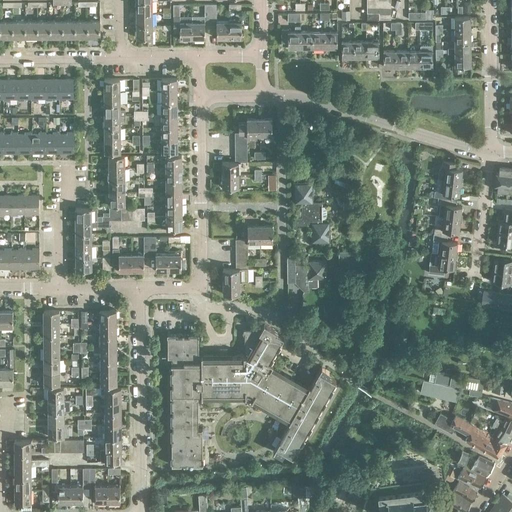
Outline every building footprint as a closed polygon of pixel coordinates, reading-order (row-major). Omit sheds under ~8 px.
[(136,13),(152,13),(152,1),(136,1),(136,13)] [(179,16),(179,4),(174,4),(174,33),(180,33),(180,38),(192,38),(192,21),(180,21),(180,16),(179,16)] [(192,38),(205,38),(205,25),(211,25),(211,4),(205,4),(205,16),(192,16),(192,21),(192,38)] [(217,21),(217,4),(211,4),(211,25),(217,25),(217,38),(229,38),(229,21),(217,21)] [(137,26),(153,25),(152,13),(136,13),(137,26)] [(288,21),(301,21),(301,20),(301,13),(288,13),(288,21)] [(455,29),(471,29),(471,16),(455,17),(455,29)] [(0,26),(0,37),(13,37),(13,21),(0,20),(0,26)] [(50,37),(63,36),(62,20),(50,21),(50,37)] [(63,36),(75,36),(75,20),(62,20),(63,36)] [(75,36),(87,36),(87,20),(75,20),(75,36)] [(87,36),(100,36),(100,20),(87,20),(87,36)] [(13,37),(25,37),(25,21),(13,21),(13,37)] [(25,37),(38,37),(38,21),(25,21),(25,37)] [(38,37),(50,37),(50,21),(38,21),(38,37)] [(229,38),(242,38),(242,21),(229,21),(229,38)] [(153,44),(153,38),(153,25),(137,26),(137,38),(143,38),(143,44),(153,44)] [(289,47),(301,47),(301,31),(301,26),(295,26),(295,31),(288,31),(288,29),(282,29),(282,45),(289,45),(289,47)] [(455,41),(471,41),(471,29),(455,29),(455,41)] [(301,47),(313,47),(313,31),(301,31),(301,47)] [(313,47),(325,47),(325,31),(313,31),(313,47)] [(325,47),(337,47),(337,31),(325,31),(325,47)] [(342,57),(355,57),(355,41),(342,41),(342,57)] [(355,57),(367,56),(367,41),(355,41),(355,57)] [(367,56),(379,56),(379,41),(367,41),(367,56)] [(448,53),(455,53),(471,53),(471,41),(455,41),(455,48),(448,48),(448,53)] [(420,45),(421,50),(421,66),(433,66),(433,50),(433,45),(420,45)] [(396,66),(409,66),(408,50),(396,51),(396,66)] [(409,66),(421,66),(421,50),(408,50),(409,66)] [(384,66),(396,66),(396,51),(384,51),(384,66)] [(471,66),(471,53),(455,53),(455,65),(452,65),(452,72),(462,72),(462,66),(471,66)] [(45,99),(53,99),(53,97),(60,97),(60,80),(60,78),(52,79),(52,80),(45,80),(45,97),(45,99)] [(74,98),(74,78),(66,78),(66,80),(60,80),(60,97),(60,99),(66,99),(66,97),(73,97),(73,98),(74,98)] [(105,91),(120,91),(120,78),(105,78),(105,91)] [(161,91),(178,91),(178,78),(161,78),(161,91)] [(4,99),(11,99),(11,98),(18,98),(18,80),(18,79),(10,79),(10,80),(4,80),(4,98),(4,99)] [(18,99),(25,99),(25,98),(31,98),(31,80),(31,79),(24,79),(24,80),(18,80),(18,98),(18,99)] [(31,99),(39,99),(39,97),(45,97),(45,80),(45,79),(38,79),(38,80),(31,80),(31,98),(31,99)] [(105,103),(120,103),(120,91),(105,91),(105,103)] [(162,103),(178,103),(178,91),(161,91),(162,103)] [(120,109),(120,103),(105,103),(105,115),(120,115),(123,115),(125,115),(125,109),(120,109)] [(162,115),(178,115),(178,103),(162,103),(162,115)] [(120,115),(105,115),(105,128),(121,128),(121,121),(123,121),(123,115),(120,115)] [(162,127),(178,127),(178,115),(162,115),(162,127)] [(248,135),(260,135),(259,118),(247,118),(247,122),(239,122),(239,132),(248,132),(248,135)] [(260,135),(273,135),(272,118),(259,118),(260,135)] [(46,152),(54,152),(53,151),(60,151),(60,133),(60,126),(57,126),(57,132),(53,132),(53,134),(46,134),(46,151),(46,152)] [(162,139),(178,139),(178,127),(162,127),(162,139)] [(105,140),(121,140),(121,128),(105,128),(105,140)] [(4,153),(12,153),(12,151),(18,151),(17,134),(17,132),(11,132),(11,134),(4,134),(4,152),(4,153)] [(18,153),(25,153),(25,151),(31,151),(31,134),(31,132),(25,132),(25,134),(17,134),(18,151),(18,153)] [(31,152),(40,152),(40,151),(46,151),(46,134),(45,132),(39,132),(39,134),(31,134),(31,151),(31,152)] [(74,152),(74,132),(67,132),(67,133),(60,133),(60,151),(60,152),(67,152),(67,151),(73,151),(73,152),(74,152)] [(162,152),(178,152),(178,139),(162,139),(162,152)] [(105,152),(121,152),(121,140),(105,140),(105,152)] [(109,168),(125,168),(125,156),(109,156),(109,168)] [(166,168),(182,168),(182,156),(166,156),(166,168)] [(456,168),(457,163),(443,161),(442,167),(440,167),(439,179),(461,182),(463,169),(456,168)] [(223,175),(239,174),(239,162),(235,162),(222,162),(223,175)] [(508,192),(510,168),(500,167),(497,191),(508,192)] [(109,181),(125,180),(125,168),(109,168),(109,181)] [(167,180),(182,180),(182,168),(166,168),(167,180)] [(316,181),(316,184),(329,184),(329,173),(309,173),(309,181),(316,181)] [(223,187),(239,187),(239,174),(223,175),(223,187)] [(460,194),(461,182),(439,179),(436,178),(435,191),(432,191),(429,193),(429,196),(439,197),(453,199),(453,193),(460,194)] [(109,193),(125,192),(125,180),(109,181),(109,193)] [(167,192),(182,192),(182,180),(167,180),(167,192)] [(349,190),(351,186),(335,180),(333,184),(349,190)] [(302,215),(302,217),(295,217),(295,225),(306,225),(306,223),(312,223),(312,242),(329,241),(329,222),(322,222),(322,218),(327,217),(327,207),(322,206),(322,202),(312,202),(312,183),(295,184),(295,202),(302,202),(302,211),(300,211),(300,215),(302,215)] [(109,205),(125,205),(125,192),(109,193),(109,205)] [(167,204),(183,204),(182,192),(167,192),(167,204)] [(0,214),(4,215),(4,213),(11,213),(11,196),(11,195),(3,195),(3,196),(0,196),(0,214)] [(11,215),(18,215),(18,213),(25,213),(25,196),(25,195),(18,195),(18,196),(11,196),(11,213),(11,215)] [(39,214),(39,195),(32,195),(32,196),(25,196),(25,213),(25,214),(32,214),(32,213),(38,213),(38,214),(39,214)] [(461,219),(462,206),(452,205),(453,199),(439,197),(438,203),(441,203),(439,216),(444,217),(461,219)] [(167,217),(183,217),(183,204),(167,204),(167,217)] [(91,221),(91,220),(91,208),(75,208),(75,221),(91,221)] [(167,229),(183,229),(183,217),(167,217),(167,229)] [(459,231),(461,219),(444,217),(443,229),(435,228),(434,234),(448,236),(449,230),(459,231)] [(511,232),(511,221),(504,220),(504,219),(499,219),(498,231),(511,232)] [(76,233),(91,233),(91,226),(109,226),(109,220),(103,220),(91,220),(91,221),(75,221),(76,233)] [(248,242),(260,242),(260,225),(247,225),(248,239),(248,242)] [(260,242),(273,242),(273,225),(260,225),(260,242)] [(511,245),(511,232),(498,231),(496,243),(511,245)] [(76,245),(91,245),(91,233),(76,233),(76,245)] [(456,255),(458,243),(448,241),(448,236),(434,234),(432,252),(440,253),(456,255)] [(119,254),(119,237),(112,237),(113,264),(119,264),(119,271),(132,270),(131,254),(119,254)] [(132,270),(144,270),(144,257),(150,257),(150,237),(144,237),(144,253),(131,254),(132,270)] [(156,254),(156,237),(150,237),(150,257),(156,257),(156,270),(169,270),(168,253),(156,254)] [(76,257),(91,257),(91,245),(76,245),(76,257)] [(11,267),(11,249),(11,248),(4,248),(4,249),(0,249),(0,268),(5,268),(5,267),(11,267)] [(25,267),(25,249),(25,248),(18,248),(18,249),(11,249),(11,267),(11,268),(19,268),(19,267),(25,267)] [(39,269),(39,248),(32,248),(32,249),(25,249),(25,267),(26,268),(33,268),(33,267),(38,267),(38,269),(39,269)] [(169,270),(181,270),(181,253),(168,253),(169,270)] [(455,267),(456,255),(440,253),(439,265),(431,264),(430,270),(444,272),(444,266),(455,267)] [(76,270),(92,270),(91,257),(76,257),(76,270)] [(511,272),(511,260),(495,258),(493,270),(511,272)] [(316,286),(316,278),(326,278),(326,260),(309,260),(309,264),(296,264),(296,282),(300,282),(300,287),(305,291),(310,291),(310,286),(316,286)] [(223,281),(240,281),(239,269),(236,269),(223,269),(223,281)] [(511,284),(511,276),(511,272),(493,270),(492,282),(511,284)] [(223,294),(240,294),(240,281),(223,281),(223,294)] [(511,308),(511,294),(484,290),(482,303),(511,308)] [(44,323),(60,323),(60,310),(44,311),(44,323)] [(100,323),(117,323),(117,310),(100,310),(100,323)] [(0,326),(13,326),(13,311),(0,311),(0,326)] [(44,335),(60,335),(60,323),(44,323),(44,335)] [(100,335),(117,335),(117,323),(100,323),(100,335)] [(162,357),(163,357),(163,363),(171,363),(171,364),(173,364),(173,369),(171,369),(171,379),(173,379),(173,384),(171,384),(171,394),(173,394),(173,399),(171,399),(172,409),(173,409),(173,414),(172,414),(172,424),(173,424),(173,429),(172,429),(172,465),(181,465),(181,463),(187,463),(187,465),(188,465),(188,463),(193,463),(193,465),(203,465),(203,428),(202,428),(202,429),(198,429),(198,393),(202,393),(202,397),(203,397),(203,393),(245,393),(245,396),(247,396),(246,391),(250,391),(255,393),(251,399),(252,400),(254,397),(291,418),(289,421),(291,422),(281,438),(276,435),(271,444),(276,446),(273,451),(274,451),(282,456),(285,452),(293,456),(336,380),(328,376),(330,371),(322,367),(322,366),(315,377),(316,377),(311,386),(309,385),(308,388),(271,367),(273,363),(270,361),(284,336),(277,333),(278,331),(264,323),(261,329),(244,329),(244,354),(235,354),(235,356),(221,356),(221,354),(203,354),(202,354),(202,355),(199,355),(199,334),(189,334),(189,336),(184,336),(184,334),(183,334),(183,336),(177,336),(177,334),(168,334),(168,356),(162,356),(162,357)] [(44,347),(60,347),(60,335),(44,335),(44,347)] [(100,347),(117,347),(117,335),(100,335),(100,347)] [(439,341),(431,343),(433,350),(441,348),(439,341)] [(44,360),(60,360),(60,347),(44,347),(44,360)] [(100,359),(117,359),(117,347),(100,347),(100,359)] [(1,384),(13,384),(13,368),(13,349),(9,349),(9,368),(0,368),(1,384)] [(100,372),(117,372),(117,359),(100,359),(100,372)] [(44,372),(60,371),(60,360),(44,360),(44,372)] [(431,370),(429,381),(436,383),(470,389),(469,394),(481,396),(484,380),(431,370)] [(44,384),(60,384),(60,371),(44,372),(44,384)] [(101,384),(117,384),(117,372),(100,372),(101,384)] [(459,389),(436,383),(429,381),(424,380),(421,392),(456,401),(459,389)] [(493,390),(492,392),(503,393),(504,391),(504,389),(504,385),(493,384),(493,390)] [(48,399),(64,399),(64,387),(48,387),(48,399)] [(105,400),(121,400),(121,387),(105,387),(105,400)] [(511,417),(511,403),(499,399),(490,397),(486,407),(507,415),(511,417)] [(48,412),(64,411),(70,411),(70,399),(64,399),(48,399),(48,412)] [(105,413),(121,413),(121,400),(105,400),(105,413)] [(49,424),(65,424),(64,411),(48,412),(49,424)] [(105,425),(121,425),(121,413),(105,413),(105,425)] [(452,421),(445,417),(446,416),(440,413),(435,423),(452,432),(455,427),(468,434),(474,424),(470,422),(465,419),(456,414),(452,421)] [(511,417),(507,415),(504,421),(497,417),(494,422),(502,428),(511,432),(511,417)] [(478,418),(474,416),(470,422),(474,424),(475,425),(478,418)] [(506,443),(511,434),(511,432),(502,428),(494,422),(493,425),(496,426),(492,434),(496,437),(496,436),(506,443)] [(68,424),(65,424),(49,424),(49,436),(68,436),(68,424)] [(486,431),(475,425),(474,424),(468,434),(465,440),(478,447),(486,431)] [(105,437),(122,437),(121,425),(105,425),(105,437)] [(496,437),(492,434),(489,433),(486,431),(478,447),(497,457),(506,443),(496,436),(496,437)] [(105,449),(122,449),(122,437),(105,437),(105,449)] [(14,453),(31,453),(31,440),(14,440),(14,453)] [(105,462),(122,462),(122,449),(105,449),(105,462)] [(464,465),(470,453),(463,449),(457,462),(464,465)] [(31,459),(31,453),(14,453),(14,465),(31,465),(42,465),(49,465),(49,459),(31,459)] [(486,475),(494,462),(479,455),(471,468),(486,475)] [(31,477),(31,465),(14,465),(14,477),(31,477)] [(453,482),(454,478),(452,477),(456,468),(450,466),(447,475),(448,475),(446,479),(453,482)] [(468,482),(474,471),(464,466),(460,473),(457,478),(468,482)] [(58,479),(58,468),(52,468),(52,491),(58,491),(58,502),(70,502),(70,486),(59,486),(59,479),(58,479)] [(70,502),(83,502),(83,489),(89,488),(89,468),(82,468),(83,486),(70,486),(70,502)] [(95,486),(95,468),(89,468),(89,488),(95,488),(95,502),(108,502),(108,486),(95,486)] [(479,487),(485,476),(474,471),(468,482),(479,487)] [(31,490),(31,477),(14,477),(14,490),(31,490)] [(362,486),(364,481),(356,478),(354,483),(362,486)] [(471,501),(477,491),(459,481),(453,491),(471,501)] [(305,511),(303,484),(294,485),(295,495),(298,495),(299,511),(305,511)] [(108,502),(120,502),(120,486),(108,486),(108,502)] [(241,511),(247,511),(247,496),(245,487),(239,488),(240,497),(241,511)] [(31,502),(31,490),(14,490),(15,502),(21,502),(21,509),(31,509),(31,502)] [(212,491),(207,495),(210,499),(216,494),(216,493),(213,490),(212,491)] [(421,500),(421,492),(421,491),(420,492),(412,493),(411,492),(410,493),(378,497),(379,511),(432,511),(435,509),(436,509),(436,508),(435,508),(434,504),(435,504),(435,503),(434,503),(431,501),(432,500),(431,499),(430,500),(427,499),(426,498),(425,498),(425,500),(421,500)] [(465,511),(470,503),(453,493),(448,502),(465,511)] [(511,511),(511,498),(507,495),(503,493),(489,511),(511,511)] [(206,494),(198,495),(199,511),(207,510),(206,495),(206,494)]
